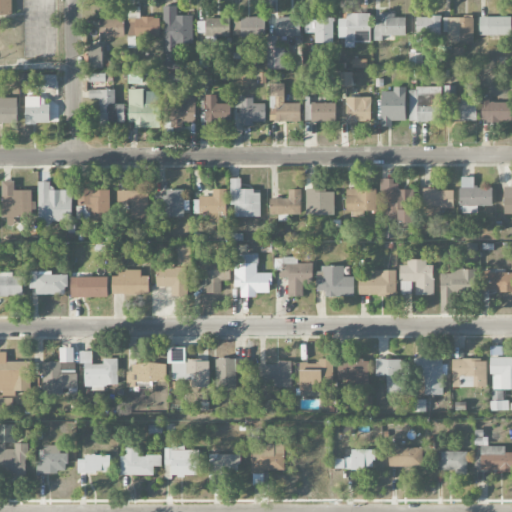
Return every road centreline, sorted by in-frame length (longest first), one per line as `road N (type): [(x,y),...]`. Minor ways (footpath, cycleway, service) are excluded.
road 1 (residential): [(511,157),(0,159)]
road 2 (residential): [(511,328),(0,328)]
road 3 (residential): [(73,159),(70,0)]
